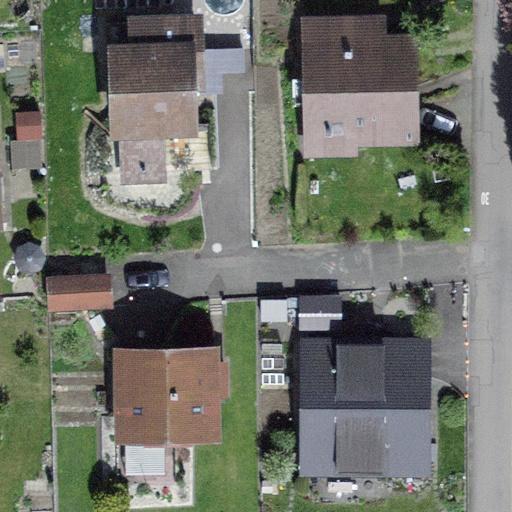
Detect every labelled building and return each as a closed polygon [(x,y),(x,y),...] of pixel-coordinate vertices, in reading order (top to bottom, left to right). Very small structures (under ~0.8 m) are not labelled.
[(353,151),(353,139),(414,137),(411,39),(373,40),(372,19),(306,20),(308,152),(353,151)] [(163,172),(160,126),(184,124),(182,52),(194,52),(192,21),(133,23),(134,52),(117,53),(121,174),(163,172)] [(47,279),(49,308),(107,305),(105,275),(47,279)] [(302,343),(302,471),(428,469),(428,344),(302,343)] [(123,355),(124,433),(210,432),(209,354),(123,355)]
